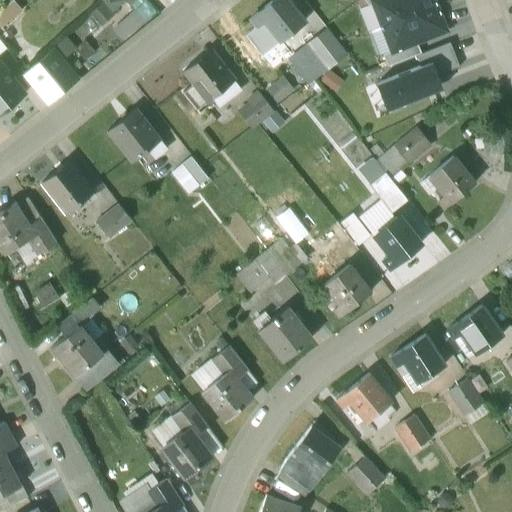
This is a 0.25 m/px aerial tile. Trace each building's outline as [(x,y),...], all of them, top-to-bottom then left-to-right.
[(9,0),(0,0),(0,27),(19,13),(9,0)] [(107,0),(104,3),(114,14),(125,3),(135,12),(146,0),(107,0)] [(287,0),(272,0),(250,18),(256,27),(264,20),(280,40),(305,21),(287,0)] [(374,4),(383,26),(435,6),(432,0),(374,0),(373,1),(374,4)] [(114,14),(104,3),(90,16),(101,28),(115,15),(114,14)] [(383,26),(393,52),(417,43),(445,32),(435,6),(383,26)] [(267,50),(280,40),(264,20),(256,27),(251,31),(267,50)] [(289,61),(307,85),(346,55),(328,31),(289,61)] [(422,54),(417,43),(393,52),(384,56),(388,67),(422,54)] [(416,57),(421,67),(432,63),(437,76),(459,67),(449,43),(416,57)] [(54,47),(24,74),(45,103),(77,77),(54,47)] [(234,81),(209,51),(183,72),(192,84),(194,87),(196,85),(208,100),(209,101),(211,99),(212,99),(234,81)] [(421,67),(377,84),(388,111),(390,110),(393,114),(428,98),(427,95),(442,89),(437,76),(432,63),(421,67)] [(0,114),(25,95),(0,64),(0,114)] [(265,91),(276,103),(292,90),(281,77),(265,91)] [(212,99),(211,99),(219,108),(242,91),(234,81),(212,99)] [(194,87),(192,84),(182,93),(196,110),(208,100),(196,85),(194,87)] [(260,95),(238,112),(250,129),(273,112),(260,95)] [(161,141),(136,109),(107,132),(132,163),(148,151),(161,141)] [(416,128),(394,146),(408,163),(430,145),(416,128)] [(483,130),(485,153),(506,152),(504,129),(483,130)] [(167,149),(161,141),(148,151),(154,159),(167,149)] [(473,184),(451,156),(428,175),(443,195),(438,200),(444,207),(473,184)] [(191,158),(182,165),(199,187),(208,180),(191,158)] [(357,170),(369,185),(384,172),(372,158),(357,170)] [(68,162),(42,183),(66,214),(93,194),(68,162)] [(199,187),(182,165),(172,174),(189,195),(199,187)] [(392,213),(407,201),(384,172),(369,185),(392,213)] [(443,195),(428,175),(422,180),(438,200),(443,195)] [(16,203),(0,213),(0,243),(6,253),(28,239),(36,234),(30,225),(16,203)] [(118,206),(96,223),(109,239),(131,222),(118,206)] [(307,232),(288,208),(275,218),(293,242),(307,232)] [(421,244),(400,217),(375,236),(390,256),(384,261),(390,268),(421,244)] [(57,243),(41,218),(30,225),(36,234),(28,239),(33,247),(39,255),(53,245),(57,243)] [(31,260),(39,255),(33,247),(28,239),(6,253),(17,270),(23,266),(24,267),(32,262),(31,260)] [(266,251),(267,252),(286,276),(308,259),(295,244),(289,248),(282,239),(266,251)] [(59,254),(53,245),(39,255),(44,264),(59,254)] [(286,276),(267,252),(256,260),(275,285),(286,277),(286,276)] [(370,293),(349,265),(325,285),(339,303),(333,309),(339,317),(370,293)] [(248,267),(237,275),(251,294),(262,285),(248,267)] [(78,327),(82,333),(93,324),(90,319),(101,309),(92,299),(76,312),(83,321),(76,326),(78,327)] [(501,335),(481,307),(482,307),(481,306),(447,330),(453,339),(461,333),(476,354),(502,336),(501,335)] [(287,307),(259,329),(283,361),(312,339),(287,307)] [(76,312),(57,328),(63,336),(76,326),(83,321),(76,312)] [(78,327),(51,349),(73,376),(102,354),(93,342),(91,343),(82,333),(78,327)] [(424,335),(389,358),(411,392),(424,384),(421,380),(444,365),(443,364),(443,365),(425,336),(424,335)] [(228,346),(210,360),(223,375),(230,369),(236,377),(246,369),(228,346)] [(203,391),(223,375),(210,360),(190,375),(203,391)] [(236,377),(230,369),(223,375),(203,391),(215,407),(213,408),(224,422),(252,399),(247,391),(236,377)] [(257,383),(246,369),(236,377),(247,391),(257,383)] [(390,401),(368,375),(369,375),(368,374),(336,401),(342,409),(350,402),(366,422),(391,402),(390,401)] [(467,379),(448,391),(464,416),(482,404),(467,379)] [(185,398),(167,412),(171,418),(172,417),(189,404),(185,398)] [(189,404),(172,417),(183,432),(190,427),(197,436),(207,428),(189,404)] [(413,415),(394,428),(410,452),(429,440),(413,415)] [(183,432),(172,417),(171,418),(152,433),(163,448),(162,448),(175,464),(173,465),(183,479),(212,456),(197,436),(190,427),(183,432)] [(0,439),(10,434),(4,422),(0,424),(0,439)] [(338,448),(311,428),(312,427),(311,427),(285,460),(294,467),(300,458),(320,474),(339,449),(340,448),(339,448),(338,448)] [(10,434),(0,439),(0,454),(5,452),(5,453),(17,447),(10,434)] [(340,448),(339,449),(355,467),(364,458),(348,440),(340,448)] [(0,495),(21,484),(5,453),(5,452),(0,454),(0,495)] [(294,467),(285,460),(279,470),(308,491),(320,474),(300,458),(294,467)] [(355,467),(347,473),(367,495),(384,479),(364,458),(355,467)] [(308,491),(279,470),(273,479),(304,497),(308,491)] [(165,480),(147,492),(157,508),(165,503),(170,511),(182,505),(165,480)] [(0,511),(28,497),(21,484),(0,495),(0,511)] [(151,511),(157,508),(147,492),(126,506),(129,511),(151,511)] [(298,508),(267,497),(267,496),(266,496),(260,511),(298,511),(300,508),(299,508),(298,508)] [(157,508),(151,511),(170,511),(165,503),(157,508)]
